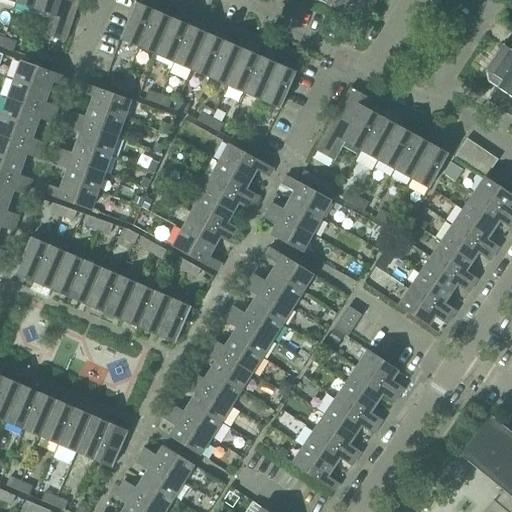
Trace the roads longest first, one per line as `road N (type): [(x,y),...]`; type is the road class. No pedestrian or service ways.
road 1 (residential): [(511,146),(449,103),(426,101),(339,55)]
road 2 (residential): [(353,511),(453,363)]
road 3 (residential): [(280,168),(339,55)]
